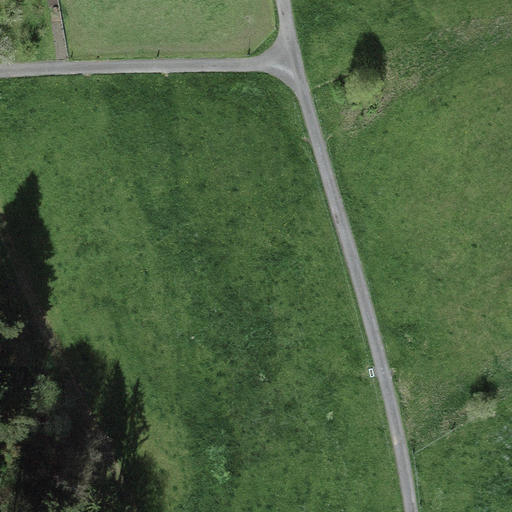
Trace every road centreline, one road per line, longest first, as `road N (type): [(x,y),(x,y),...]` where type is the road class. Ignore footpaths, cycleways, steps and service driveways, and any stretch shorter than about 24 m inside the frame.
road 1 (residential): [(294,61),(368,321),(411,511)]
road 2 (unclassified): [(0,71),(294,61)]
